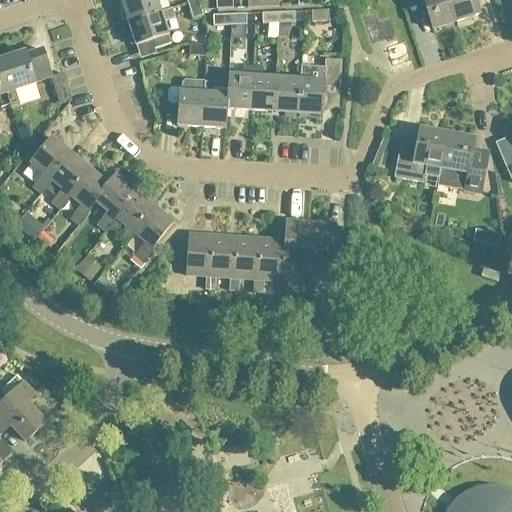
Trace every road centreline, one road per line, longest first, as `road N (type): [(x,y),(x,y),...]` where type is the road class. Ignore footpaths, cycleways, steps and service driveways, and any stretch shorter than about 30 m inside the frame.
road 1 (residential): [(335,179),(166,174),(145,165),(100,112),(67,1)]
road 2 (tertiary): [(354,381),(119,347)]
road 3 (residential): [(335,179),(356,170),(394,84),(511,56)]
road 4 (residential): [(14,511),(109,423),(119,347)]
road 5 (tertiary): [(354,381),(511,295)]
road 6 (tertiary): [(119,347),(35,308),(0,271)]
road 7 (tertiary): [(394,511),(354,381)]
